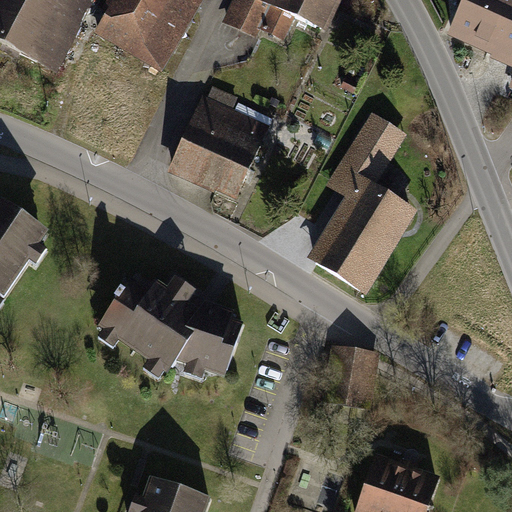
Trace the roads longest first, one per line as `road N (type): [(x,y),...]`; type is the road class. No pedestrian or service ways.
road 1 (residential): [(377,333),(135,189),(0,128)]
road 2 (tertiary): [(404,0),(485,185)]
road 3 (residential): [(485,185),(377,333)]
road 4 (residential): [(511,412),(377,333)]
